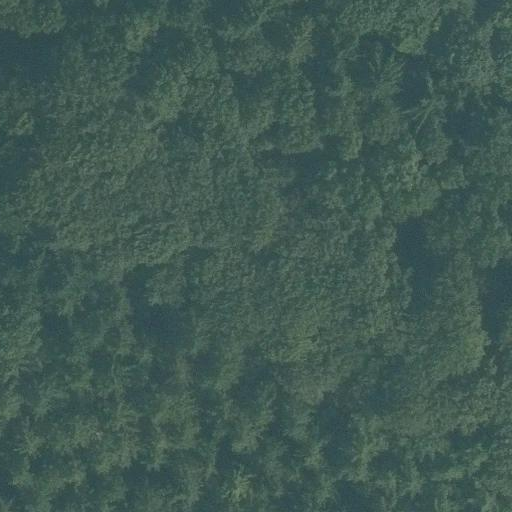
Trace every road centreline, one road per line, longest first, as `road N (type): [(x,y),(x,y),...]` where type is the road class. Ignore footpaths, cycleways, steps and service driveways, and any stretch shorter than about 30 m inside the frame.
road 1 (track): [(0,75),(426,307),(511,365)]
road 2 (unclassified): [(511,77),(339,0)]
